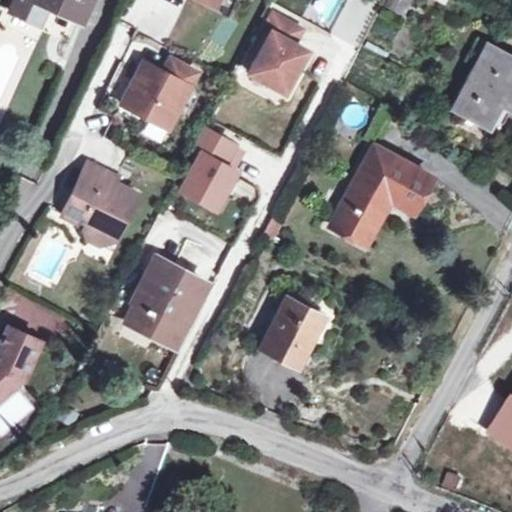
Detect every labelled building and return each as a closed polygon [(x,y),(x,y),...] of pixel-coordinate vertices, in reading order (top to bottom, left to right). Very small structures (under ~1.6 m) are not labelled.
[(80,20),(89,0),(16,0),(12,10),(41,24),(49,6),(80,20)] [(286,91),(309,50),(296,43),(303,28),(275,13),(267,28),(273,31),(251,71),(286,91)] [(503,98),(511,102),(511,57),(488,45),(456,108),(489,124),(503,98)] [(151,55),(130,99),(153,110),(175,121),(197,77),(203,64),(176,51),(170,64),(151,55)] [(175,121),(153,110),(145,125),(178,141),(194,109),(188,106),(201,79),(197,77),(175,121)] [(502,130),(511,109),(511,102),(503,98),(489,124),(502,130)] [(227,119),(234,107),(225,102),(219,114),(227,119)] [(238,168),(226,162),(237,142),(206,125),(195,146),(204,151),(184,187),(211,202),(220,187),(226,191),(238,168)] [(413,212),(432,177),(377,147),(335,225),(368,243),(392,200),(413,212)] [(101,235),(115,244),(140,196),(118,184),(120,180),(89,165),(73,195),(90,204),(78,224),(86,228),(90,240),(101,235)] [(218,206),(226,191),(220,187),(211,202),(218,206)] [(90,204),(73,195),(61,215),(78,224),(90,204)] [(274,240),(283,223),(273,217),(264,234),(274,240)] [(101,235),(90,240),(103,247),(115,244),(101,235)] [(189,303),(196,307),(208,282),(158,257),(146,279),(149,280),(139,301),(137,301),(127,320),(168,342),(189,303)] [(307,340),(322,314),(289,297),(262,348),(299,367),(312,342),(307,340)] [(175,345),(196,307),(189,303),(168,342),(175,345)] [(420,345),(426,333),(400,319),(394,332),(420,345)] [(0,399),(22,381),(40,342),(8,326),(0,342),(0,399)] [(511,405),(492,434),(511,447),(511,405)]
